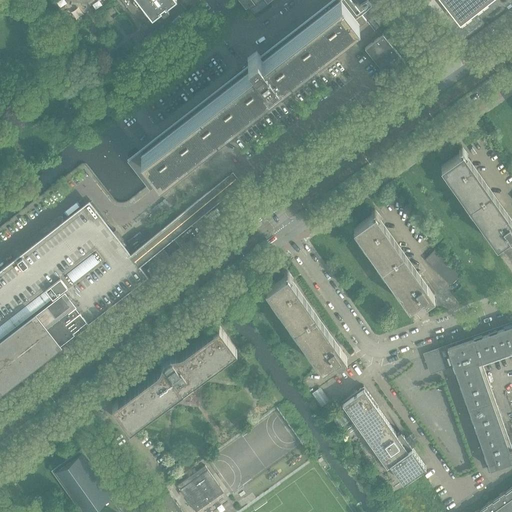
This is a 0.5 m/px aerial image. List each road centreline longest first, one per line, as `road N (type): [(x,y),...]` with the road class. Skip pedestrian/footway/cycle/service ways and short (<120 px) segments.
road 1 (residential): [(0,453),(285,232)]
road 2 (residential): [(269,211),(0,417)]
road 3 (residential): [(285,232),(511,69)]
road 4 (residential): [(0,254),(87,189),(126,216),(220,144)]
road 5 (residential): [(220,144),(399,5)]
road 6 (residential): [(451,80),(269,211)]
road 7 (residential): [(472,481),(452,486),(377,377),(377,351)]
road 8 (residential): [(285,232),(377,351)]
road 9 (residential): [(377,351),(511,302)]
road 10 (residential): [(307,3),(251,37),(233,32),(207,0)]
